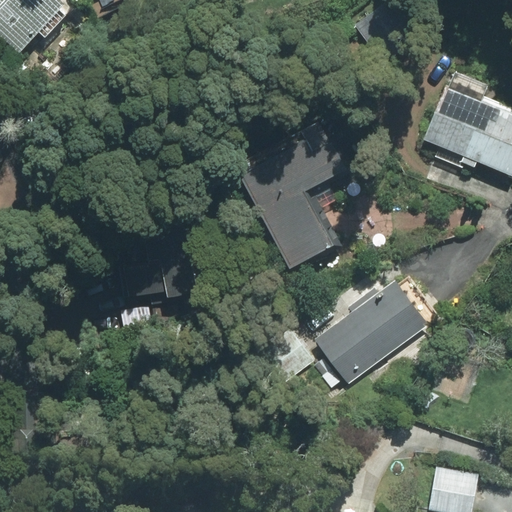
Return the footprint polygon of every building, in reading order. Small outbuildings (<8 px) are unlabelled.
[(0,0),(0,21),(30,48),(49,27),(58,34),(86,2),(82,0),(0,0)] [(511,166),(511,100),(494,94),(500,80),(461,65),(434,138),(511,166)] [(367,158),(341,111),(246,162),(303,267),(350,242),(319,184),(367,158)] [(441,316),(408,273),(319,343),(352,386),(441,316)] [(66,393),(20,389),(14,450),(104,458),(108,419),(64,415),(66,393)] [(477,511),(486,473),(443,464),(433,511),(437,511),(477,511)]
